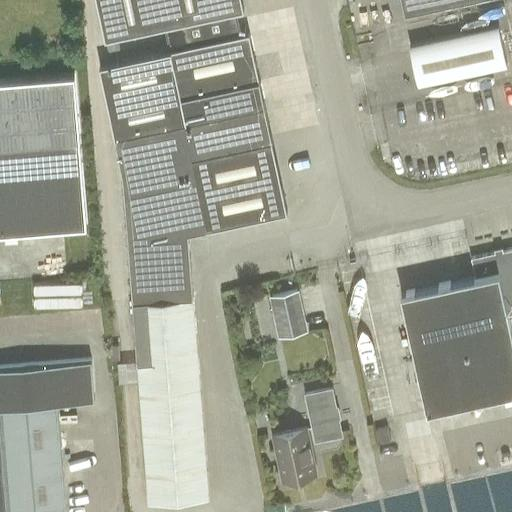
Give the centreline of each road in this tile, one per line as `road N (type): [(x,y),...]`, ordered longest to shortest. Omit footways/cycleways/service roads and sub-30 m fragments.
road 1 (unknown): [(82,0),(144,511)]
road 2 (unclassified): [(318,0),(350,153),(369,204),(411,221),(511,200)]
road 3 (unknown): [(353,209),(376,261),(430,472)]
road 4 (unknown): [(111,511),(102,352),(49,331),(0,336)]
